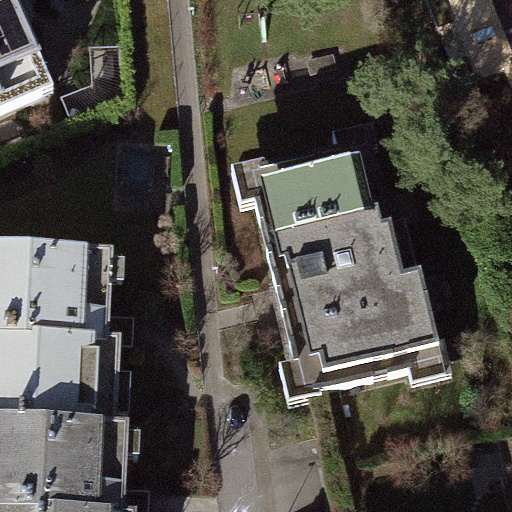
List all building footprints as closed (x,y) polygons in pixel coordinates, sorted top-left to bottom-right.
[(0,0),(0,111),(48,90),(10,0),(0,0)] [(511,0),(417,0),(447,74),(508,51),(511,60),(511,0)] [(105,27),(105,114),(131,114),(132,27),(105,27)] [(364,162),(251,191),(306,403),(445,368),(413,246),(388,252),(364,162)] [(125,268),(0,263),(0,439),(118,442),(125,268)] [(118,442),(0,439),(0,511),(131,511),(133,443),(118,442)]
